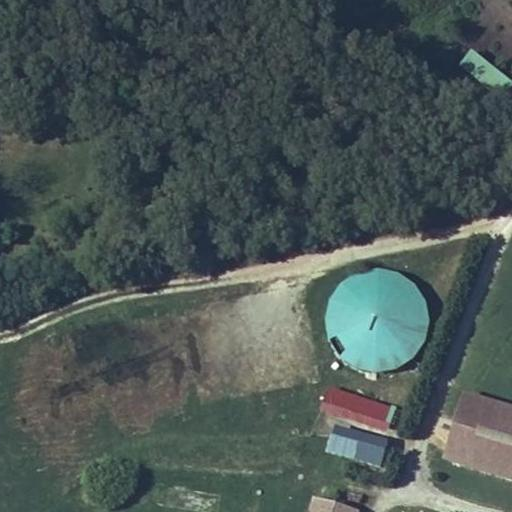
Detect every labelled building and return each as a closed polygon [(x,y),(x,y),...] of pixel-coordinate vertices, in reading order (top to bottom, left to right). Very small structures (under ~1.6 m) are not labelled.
[(511,84),(471,51),(457,69),(499,102),(511,86),(511,84)] [(314,338),(388,386),(440,307),(366,259),(314,338)] [(389,431),(395,406),(325,390),(320,414),(389,431)] [(511,421),(471,409),(452,471),(511,489),(511,421)] [(378,469),(387,442),(336,426),(327,453),(378,469)]
